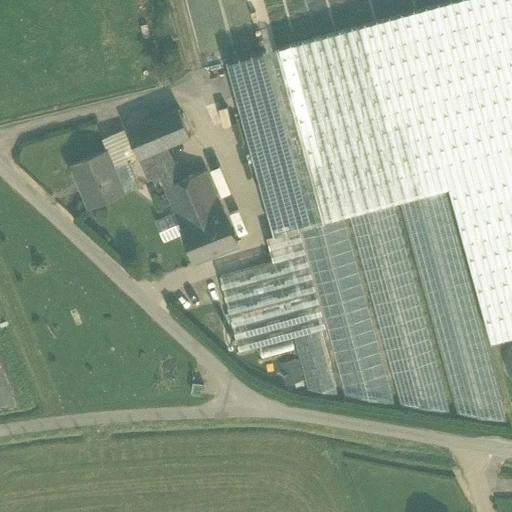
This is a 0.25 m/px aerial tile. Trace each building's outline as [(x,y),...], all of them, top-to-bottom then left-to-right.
[(511,0),(456,0),(402,15),(491,342),(511,336),(511,0)] [(506,421),(405,46),(360,58),(456,413),(506,421)] [(354,60),(282,80),(316,205),(388,186),(354,60)] [(178,108),(127,130),(138,158),(167,147),(190,137),(178,108)] [(258,130),(235,139),(241,151),(259,144),(263,142),(258,130)] [(259,144),(241,151),(254,185),(273,177),(259,144)] [(181,180),(167,147),(150,154),(160,176),(164,186),(181,180)] [(107,151),(71,165),(89,208),(124,193),(112,164),(107,151)] [(160,176),(150,154),(139,158),(148,181),(160,176)] [(112,164),(124,193),(140,186),(128,157),(112,164)] [(181,180),(164,186),(183,228),(222,212),(217,200),(230,194),(218,166),(181,180)] [(273,177),(254,185),(266,213),(285,206),(273,177)] [(393,203),(348,215),(399,405),(450,412),(393,203)] [(175,211),(154,219),(162,239),(183,231),(175,211)] [(183,228),(182,228),(196,260),(237,244),(223,212),(222,212),(183,228)] [(343,216),(298,228),(325,328),(344,396),(394,404),(343,216)] [(298,228),(267,237),(273,262),(219,276),(240,351),(293,337),(318,330),(325,328),(298,228)] [(318,330),(293,337),(307,390),(336,394),(318,330)]
